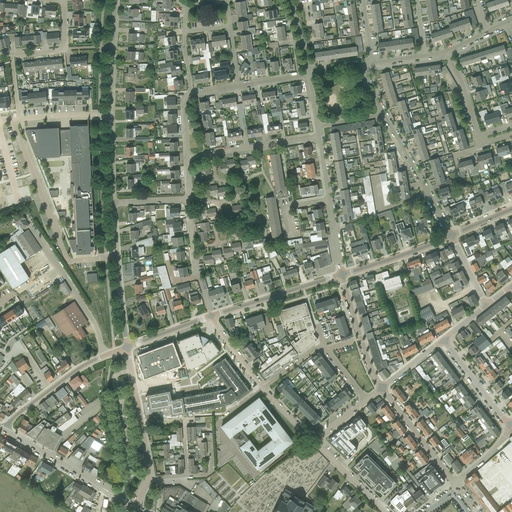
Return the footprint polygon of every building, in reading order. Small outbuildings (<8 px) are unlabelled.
[(71,0),(72,2),(73,9),(82,9),(82,1),(83,1),(83,0),(71,0)] [(235,2),(235,9),(245,8),(249,8),(248,1),(249,1),(249,0),(240,0),(241,1),(235,2)] [(311,5),(312,12),(322,10),(321,3),(327,2),(326,0),(322,0),(319,1),(320,4),(311,5)] [(392,6),(392,9),(397,8),(402,7),(410,6),(409,0),(403,0),(401,0),(402,5),(396,6),(396,5),(392,6)] [(500,0),(497,0),(494,1),(496,9),(503,7),(500,0)] [(156,11),(158,11),(163,11),(163,8),(170,9),(171,1),(162,1),(162,4),(156,4),(156,11)] [(494,1),(487,3),(490,11),(496,9),(494,1)] [(17,13),(22,13),(22,17),(26,17),(26,15),(26,8),(23,8),(24,5),(24,4),(23,4),(18,4),(17,13)] [(34,17),(34,14),(38,14),(38,13),(41,13),(41,9),(39,9),(39,5),(31,5),(31,9),(27,8),(27,16),(34,17)] [(41,7),(41,9),(41,13),(41,16),(45,16),(45,14),(51,15),(51,17),(55,17),(56,7),(49,6),(47,6),(46,6),(45,8),(41,7)] [(235,9),(236,16),(242,16),(242,18),(252,17),(251,14),(246,15),(245,8),(235,9)] [(138,12),(138,9),(133,9),(129,9),(129,11),(129,13),(129,16),(133,16),(133,17),(135,17),(135,20),(141,20),(142,14),(139,14),(139,13),(138,12)] [(264,9),(259,10),(257,10),(258,13),(262,12),(263,16),(268,15),(269,19),(277,18),(276,12),(273,12),(273,10),(264,12),(264,9)] [(322,10),(312,12),(313,18),(322,17),(322,20),(330,19),(329,15),(323,16),(322,10)] [(158,17),(161,18),(165,18),(165,25),(172,26),(177,26),(178,17),(170,17),(170,14),(161,13),(161,14),(158,13),(158,17)] [(355,13),(347,14),(348,21),(356,20),(355,13)] [(85,18),(83,18),(83,14),(74,14),(74,15),(72,15),(72,19),(74,19),(74,26),(83,26),(83,25),(85,25),(85,18)] [(243,21),(237,22),(238,30),(245,29),(245,32),(255,31),(254,28),(248,28),(247,21),(252,20),(252,17),(242,18),(243,21)] [(469,18),(462,20),(465,28),(471,26),(470,23),(469,20),(469,18)] [(314,24),(315,31),(322,30),(321,26),(326,26),(325,23),(330,22),(330,19),(322,20),(322,23),(314,24)] [(356,20),(348,21),(349,28),(357,27),(356,20)] [(462,20),(456,23),(458,30),(465,28),(462,20)] [(449,25),(450,28),(452,32),(458,30),(456,23),(449,25)] [(273,31),(273,32),(273,34),(273,35),(284,33),(283,26),(272,28),(273,31)] [(347,33),(347,36),(358,34),(357,27),(349,28),(350,32),(347,33)] [(444,30),(447,38),(453,35),(452,32),(450,28),(444,30)] [(322,30),(315,31),(316,37),(324,36),(325,39),(333,38),(332,35),(326,36),(325,33),(322,33),(322,30)] [(444,30),(438,32),(440,40),(447,38),(444,30)] [(34,44),(40,44),(40,41),(43,40),(43,37),(42,33),(42,31),(33,32),(33,35),(33,36),(34,36),(34,44)] [(73,31),(73,40),(73,42),(73,40),(76,40),(76,39),(84,39),(84,31),(73,31)] [(241,43),(251,41),(250,35),(255,34),(255,31),(245,32),(245,35),(240,36),(241,43)] [(8,37),(2,39),(4,47),(9,46),(10,46),(9,41),(11,40),(11,38),(10,34),(10,32),(6,32),(8,37)] [(46,32),(42,33),(43,37),(43,40),(47,40),(47,43),(59,42),(58,33),(47,34),(46,32)] [(157,33),(157,36),(158,39),(163,38),(164,47),(165,49),(169,48),(168,45),(175,44),(174,36),(165,38),(164,32),(157,33)] [(438,32),(431,34),(434,42),(440,40),(438,32)] [(14,33),(10,34),(11,38),(11,40),(14,40),(15,45),(15,46),(16,46),(21,45),(20,37),(20,36),(14,37),(14,33)] [(127,41),(132,42),(143,42),(144,35),(140,34),(128,33),(127,41)] [(284,33),(273,35),(274,41),(280,40),(285,40),(284,33)] [(225,35),(218,36),(219,46),(226,45),(226,50),(230,49),(229,40),(229,41),(225,41),(225,35)] [(208,43),(208,44),(210,53),(213,52),(212,47),(219,46),(218,36),(211,37),(211,42),(208,43)] [(392,38),(392,41),(393,49),(400,48),(399,40),(399,37),(392,38)] [(204,38),(198,39),(199,48),(201,47),(202,53),(203,52),(203,53),(203,54),(203,57),(200,57),(200,60),(208,58),(208,59),(210,58),(210,53),(208,44),(205,44),(204,38)] [(192,54),(196,54),(195,48),(199,48),(198,39),(190,40),(192,54)] [(241,43),(242,50),(247,49),(248,52),(251,52),(257,51),(257,47),(252,48),(251,41),(241,43)] [(504,45),(497,47),(500,54),(499,55),(500,57),(501,61),(504,60),(503,57),(504,57),(502,54),(506,52),(506,51),(505,49),(504,45)] [(169,48),(165,49),(164,49),(165,53),(168,52),(169,59),(178,58),(176,50),(173,50),(173,47),(169,48)] [(355,47),(349,48),(350,56),(357,55),(356,53),(356,50),(355,47)] [(497,47),(491,49),(493,56),(499,55),(500,54),(497,47)] [(349,48),(342,49),(343,57),(350,56),(349,48)] [(342,49),(335,50),(336,58),(343,57),(342,49)] [(491,49),(485,51),(487,58),(493,56),(491,49)] [(255,61),(252,62),(253,70),(254,69),(253,69),(256,69),(257,73),(265,72),(264,67),(263,62),(263,61),(266,60),(265,51),(265,50),(261,50),(262,52),(263,60),(259,60),(259,63),(255,63),(255,61)] [(335,50),(328,51),(329,59),(336,58),(335,50)] [(126,59),(131,60),(134,60),(134,59),(138,59),(138,60),(140,60),(140,64),(145,63),(146,61),(143,61),(143,52),(139,52),(139,54),(134,54),(135,52),(127,51),(126,59)] [(328,51),(321,52),(322,60),(329,59),(328,51)] [(485,51),(478,53),(481,60),(487,58),(485,51)] [(247,64),(244,62),(240,67),(243,69),(241,71),(246,75),(250,70),(253,70),(252,62),(251,56),(252,56),(251,54),(251,52),(248,52),(247,52),(249,61),(247,64)] [(321,52),(314,53),(315,61),(322,60),(321,52)] [(478,53),(472,55),(474,62),(481,60),(478,53)] [(472,55),(466,57),(468,64),(474,62),(472,55)] [(86,56),(69,58),(70,66),(86,65),(86,62),(87,61),(87,59),(86,58),(86,56)] [(468,64),(466,57),(459,59),(462,66),(468,64)] [(292,67),(290,58),(284,59),(284,60),(282,60),(284,69),(292,67)] [(270,60),(266,60),(267,66),(270,65),(271,71),(278,70),(277,61),(270,62),(270,60)] [(172,62),(159,65),(160,72),(171,70),(171,75),(180,73),(179,65),(172,66),(172,62)] [(211,74),(214,73),(215,80),(227,78),(225,69),(229,68),(228,62),(219,63),(221,71),(218,71),(217,69),(210,70),(211,74)] [(491,77),(493,84),(498,82),(507,80),(509,79),(508,75),(510,74),(508,67),(497,70),(499,75),(491,77)] [(125,81),(130,81),(130,82),(133,82),(134,78),(136,78),(136,68),(128,68),(128,73),(126,73),(125,81)] [(195,77),(191,78),(192,84),(196,83),(202,82),(200,71),(197,72),(198,74),(194,75),(195,77)] [(202,71),(200,71),(202,82),(208,81),(207,76),(207,73),(203,74),(202,71)] [(381,74),(383,80),(390,78),(388,72),(381,74)] [(399,76),(394,77),(390,78),(383,80),(385,86),(392,84),(391,81),(392,80),(393,81),(400,79),(399,76)] [(480,76),(472,78),(474,86),(477,85),(478,88),(487,86),(485,78),(481,79),(480,76)] [(175,81),(174,77),(166,78),(168,86),(174,85),(175,89),(183,88),(181,80),(175,81)] [(507,82),(507,80),(498,82),(499,85),(500,92),(504,90),(504,93),(511,90),(511,86),(510,81),(507,82)] [(392,84),(385,86),(386,92),(394,90),(392,84)] [(284,94),(285,98),(292,97),(291,94),(301,92),(300,85),(290,87),(291,93),(284,94)] [(477,101),(486,98),(485,95),(488,94),(488,93),(491,93),(489,85),(487,86),(478,88),(479,91),(475,93),(477,101)] [(54,89),(48,89),(49,99),(52,99),(52,100),(51,100),(58,100),(58,91),(54,91),(54,89)] [(21,90),(17,90),(19,101),(22,101),(22,103),(22,104),(28,103),(27,94),(27,90),(21,91),(21,90)] [(394,90),(386,92),(388,98),(396,96),(394,90)] [(274,91),(268,92),(269,100),(269,104),(273,103),(273,104),(276,103),(274,91)] [(129,102),(130,102),(133,102),(133,92),(125,92),(125,102),(129,102)] [(255,94),(248,95),(249,103),(256,102),(255,94)] [(241,96),(242,101),(243,108),(250,106),(249,103),(248,95),(241,96)] [(441,95),(431,99),(433,105),(436,104),(443,102),(441,95)] [(396,96),(388,98),(390,104),(397,102),(396,96)] [(235,97),(228,99),(229,106),(233,106),(233,109),(237,109),(236,104),(236,102),(235,97)] [(166,98),(164,98),(164,104),(167,104),(167,108),(170,108),(175,108),(175,100),(170,101),(170,98),(166,98)] [(218,100),(219,102),(219,108),(223,108),(229,107),(229,106),(228,99),(218,100)] [(290,106),(291,110),(304,107),(302,100),(295,102),(296,105),(290,106)] [(397,102),(399,109),(406,106),(404,100),(397,102)] [(208,101),(199,102),(200,109),(201,109),(201,112),(211,110),(213,110),(212,107),(209,107),(208,101)] [(443,102),(436,104),(437,110),(445,108),(443,102)] [(507,103),(500,106),(502,114),(506,113),(508,118),(511,116),(511,108),(511,107),(508,108),(507,103)] [(125,119),(130,119),(133,119),(133,118),(136,118),(136,113),(147,113),(147,106),(135,106),(135,110),(133,110),(125,110),(125,119)] [(406,106),(399,109),(401,114),(408,112),(406,106)] [(494,113),(491,114),(493,122),(500,120),(499,115),(502,114),(500,106),(493,107),(494,113)] [(306,113),(305,111),(304,110),(304,107),(291,110),(291,113),(292,112),(293,116),(297,115),(297,116),(305,114),(306,113)] [(445,108),(437,110),(439,116),(444,114),(447,114),(445,108)] [(202,115),(201,115),(202,121),(211,120),(213,119),(212,117),(214,116),(215,115),(215,113),(213,113),(212,113),(211,110),(201,112),(202,115)] [(487,125),(493,122),(491,114),(488,115),(486,110),(479,112),(482,121),(485,120),(487,125)] [(167,122),(162,122),(162,125),(170,125),(170,122),(176,122),(175,114),(169,114),(169,111),(163,111),(163,117),(167,117),(167,122)] [(408,112),(401,114),(402,120),(410,118),(408,112)] [(452,112),(447,114),(444,114),(445,118),(441,119),(442,122),(446,121),(453,118),(452,112)] [(266,114),(261,115),(262,121),(264,133),(265,133),(264,132),(267,132),(268,135),(274,133),(273,125),(269,126),(269,125),(268,125),(266,114)] [(410,118),(402,120),(404,126),(412,124),(415,123),(414,120),(414,117),(410,118)] [(453,118),(446,121),(448,126),(455,124),(453,118)] [(211,120),(202,121),(203,127),(204,127),(204,130),(212,129),(216,128),(216,125),(212,126),(211,120)] [(292,121),(283,123),(283,124),(283,126),(289,125),(289,128),(287,128),(287,131),(294,130),(293,128),(298,127),(298,131),(307,130),(306,122),(297,124),(297,125),(293,126),(292,121)] [(412,124),(404,126),(406,132),(413,130),(414,130),(413,127),(421,124),(420,122),(412,124)] [(280,124),(273,125),(274,133),(281,132),(280,124)] [(455,124),(448,126),(449,133),(452,132),(457,130),(455,124)] [(69,126),(69,130),(71,155),(72,173),(70,173),(70,184),(70,188),(71,187),(71,188),(73,188),(73,190),(71,190),(72,196),(73,196),(73,198),(71,198),(71,199),(73,198),(74,224),(72,224),(72,231),(75,231),(75,240),(68,240),(73,252),(76,252),(76,253),(76,254),(90,253),(90,250),(94,250),(95,250),(94,250),(95,250),(95,234),(94,234),(91,183),(93,183),(92,172),(90,172),(88,125),(69,126)] [(170,125),(162,125),(163,130),(167,130),(167,136),(176,136),(176,128),(172,128),(172,125),(170,125)] [(381,133),(380,126),(375,126),(374,127),(373,127),(372,127),(369,128),(370,134),(374,134),(381,133)] [(60,156),(71,155),(69,130),(65,130),(58,130),(58,127),(36,129),(36,130),(25,130),(35,157),(37,157),(37,158),(60,156)] [(414,130),(413,130),(415,137),(422,135),(430,132),(437,130),(437,128),(434,128),(432,128),(425,130),(424,127),(414,130)] [(140,128),(130,129),(125,129),(126,137),(132,137),(135,137),(135,132),(140,132),(140,128)] [(260,128),(253,129),(255,137),(261,136),(260,128)] [(205,133),(204,133),(205,139),(214,138),(213,132),(212,132),(212,129),(204,130),(205,133)] [(237,132),(234,132),(235,140),(242,139),(240,131),(240,129),(237,129),(237,132)] [(463,129),(457,130),(452,132),(454,138),(457,137),(464,135),(463,129)] [(230,131),(227,131),(228,141),(235,140),(234,132),(230,133),(230,131)] [(422,135),(415,137),(416,142),(424,140),(423,137),(431,134),(430,132),(422,135)] [(457,137),(454,138),(456,144),(466,141),(464,135),(457,137)] [(214,138),(205,139),(206,146),(209,145),(209,148),(212,147),(212,145),(214,144),(215,144),(214,141),(221,140),(222,143),(225,142),(224,136),(221,137),(214,138)] [(339,139),(331,140),(333,147),(340,145),(340,142),(343,142),(343,141),(348,140),(348,141),(356,140),(355,136),(349,137),(343,138),(339,139)] [(371,141),(372,147),(383,145),(382,139),(375,140),(371,141)] [(424,140),(416,142),(418,149),(426,147),(426,146),(424,140)] [(466,141),(456,144),(457,150),(468,147),(466,141)] [(169,147),(164,147),(164,151),(172,150),(177,150),(177,142),(169,143),(169,147)] [(426,147),(418,149),(420,155),(427,153),(426,149),(437,146),(436,143),(434,144),(429,145),(426,146),(426,147)] [(383,145),(372,147),(374,154),(384,152),(383,145)] [(495,157),(497,163),(501,162),(499,157),(503,156),(503,158),(511,156),(511,157),(511,156),(511,149),(509,150),(508,145),(496,149),(498,155),(495,157)] [(298,153),(299,159),(305,158),(305,155),(311,154),(310,146),(303,148),(304,152),(298,153)] [(131,147),(126,147),(126,156),(131,156),(132,156),(132,160),(134,160),(142,160),(144,160),(144,155),(139,155),(137,155),(137,151),(137,147),(131,147)] [(349,150),(334,153),(335,160),(343,158),(342,155),(345,154),(354,153),(353,150),(351,150),(349,150)] [(394,151),(384,153),(385,160),(395,158),(394,151)] [(178,164),(178,156),(167,157),(167,153),(158,154),(154,154),(155,158),(158,158),(159,158),(164,158),(164,161),(169,161),(170,164),(174,164),(175,164),(178,164)] [(269,155),(275,188),(275,190),(276,192),(280,195),(280,197),(290,195),(289,190),(285,191),(279,153),(269,155)] [(427,153),(420,155),(422,161),(429,158),(427,153)] [(488,154),(484,155),(487,164),(490,163),(491,168),(495,166),(497,165),(497,163),(495,157),(492,157),(491,154),(489,154),(490,155),(488,155),(488,154)] [(371,155),(361,157),(362,164),(368,163),(367,159),(372,158),(371,155)] [(476,166),(478,173),(484,171),(484,170),(485,169),(484,169),(488,168),(487,164),(484,155),(477,157),(479,164),(476,165),(476,166)] [(247,157),(247,160),(248,165),(255,164),(254,156),(247,157)] [(441,157),(430,160),(432,166),(440,164),(439,161),(442,160),(441,157)] [(395,158),(385,160),(386,166),(389,166),(397,165),(395,158)] [(226,160),(227,163),(228,169),(235,167),(233,159),(226,160)] [(127,172),(132,171),(139,171),(138,164),(142,164),(142,161),(145,161),(145,160),(142,160),(134,160),(134,164),(126,164),(127,172)] [(247,160),(240,161),(241,169),(249,168),(248,165),(247,160)] [(335,162),(336,168),(344,167),(347,166),(347,164),(346,160),(335,162)] [(471,160),(465,162),(467,170),(470,169),(471,173),(472,172),(473,175),(479,174),(478,173),(476,166),(474,166),(471,160)] [(457,172),(459,179),(465,178),(464,175),(466,174),(465,171),(467,170),(465,162),(458,164),(460,171),(457,172)] [(219,164),(221,173),(228,172),(228,169),(227,163),(219,164)] [(295,172),(291,172),(291,174),(314,170),(313,163),(301,165),(302,168),(299,168),(296,168),(296,170),(295,170),(295,172)] [(440,164),(432,166),(433,172),(446,169),(445,166),(441,167),(440,164)] [(386,166),(387,173),(395,172),(398,171),(397,165),(389,166),(386,166)] [(200,168),(201,175),(207,174),(210,174),(209,166),(200,168)] [(156,168),(155,168),(155,172),(156,172),(161,172),(161,175),(165,174),(170,174),(170,178),(175,178),(176,178),(179,178),(178,170),(169,171),(169,167),(164,167),(156,168)] [(362,170),(363,173),(363,177),(369,176),(369,172),(371,172),(374,171),(373,168),(370,169),(365,170),(362,170)] [(446,169),(433,172),(435,178),(444,176),(443,172),(447,171),(446,169)] [(314,170),(291,174),(292,177),(303,176),(303,175),(306,175),(307,178),(315,177),(314,170)] [(406,178),(405,171),(398,172),(398,171),(395,172),(396,179),(399,179),(406,178)] [(144,174),(141,174),(129,176),(129,179),(127,179),(127,188),(137,188),(137,179),(141,179),(144,179),(144,174)] [(201,175),(198,175),(200,183),(208,181),(207,174),(201,175)] [(444,176),(435,178),(437,184),(445,182),(446,184),(452,183),(451,180),(449,180),(449,178),(445,179),(444,176)] [(406,178),(399,179),(396,179),(397,186),(400,185),(400,186),(408,184),(406,178)] [(346,180),(338,182),(339,188),(347,187),(347,183),(350,183),(350,182),(355,181),(354,179),(350,180),(346,180)] [(500,183),(501,185),(502,185),(505,192),(508,191),(509,193),(511,192),(511,184),(510,180),(504,182),(505,184),(504,182),(500,183)] [(169,181),(161,182),(161,186),(167,185),(167,188),(171,188),(171,192),(179,192),(179,184),(169,184),(169,181)] [(218,194),(217,188),(216,185),(209,186),(210,195),(217,194),(218,194)] [(300,189),(300,190),(301,195),(305,194),(305,192),(310,191),(310,194),(318,192),(316,185),(309,186),(309,187),(300,189)] [(498,188),(493,190),(497,199),(502,196),(501,194),(505,192),(502,185),(501,185),(498,187),(498,188)] [(224,187),(217,188),(218,194),(217,194),(218,197),(225,195),(224,187)] [(448,187),(443,188),(439,190),(441,199),(440,199),(441,203),(448,201),(447,198),(451,197),(448,187)] [(340,191),(341,198),(358,195),(357,192),(349,194),(348,189),(340,191)] [(478,193),(473,195),(478,207),(484,204),(483,202),(486,200),(483,193),(481,189),(477,190),(478,193)] [(487,191),(483,193),(486,200),(490,199),(491,201),(497,199),(493,190),(487,193),(487,191)] [(401,192),(398,192),(399,199),(402,199),(410,197),(409,191),(401,192)] [(468,200),(465,201),(468,207),(467,208),(468,208),(471,206),(473,209),(478,207),(473,195),(472,193),(469,195),(470,197),(468,198),(468,200)] [(358,195),(341,198),(342,205),(350,204),(350,201),(353,200),(358,199),(358,195)] [(275,196),(265,198),(272,238),(281,236),(275,198),(275,196)] [(460,204),(456,206),(460,215),(465,213),(464,209),(467,208),(468,207),(465,201),(464,200),(459,202),(460,204)] [(350,204),(342,205),(344,213),(360,210),(360,207),(354,208),(351,208),(350,204)] [(232,206),(232,210),(233,212),(233,214),(242,212),(240,205),(232,206)] [(450,205),(449,206),(445,208),(446,211),(448,210),(450,215),(453,214),(455,217),(460,215),(456,206),(452,208),(450,205)] [(198,215),(203,214),(207,213),(206,212),(207,212),(206,210),(205,206),(197,207),(198,215)] [(179,215),(178,208),(166,209),(166,219),(173,219),(172,216),(179,215)] [(215,208),(206,210),(207,212),(206,212),(207,213),(207,217),(212,216),(212,215),(216,214),(215,208)] [(307,215),(308,220),(308,221),(314,220),(314,217),(322,216),(321,208),(312,210),(313,214),(311,214),(307,215)] [(233,212),(232,210),(224,211),(225,218),(228,217),(229,219),(234,218),(233,214),(233,212)] [(360,210),(344,213),(345,221),(353,219),(352,215),(356,215),(355,214),(361,213),(360,210)] [(129,221),(134,221),(136,220),(136,218),(144,217),(143,212),(143,211),(139,211),(139,213),(135,213),(128,213),(129,221)] [(21,213),(13,218),(17,224),(15,225),(19,230),(12,235),(13,235),(10,237),(14,244),(20,240),(18,237),(24,232),(22,230),(29,226),(25,220),(26,220),(21,213)] [(422,234),(422,235),(427,233),(425,227),(428,225),(427,222),(426,220),(426,218),(419,220),(421,224),(419,224),(420,226),(416,227),(418,234),(421,233),(421,234),(422,234)] [(142,230),(141,227),(151,224),(151,223),(150,219),(134,224),(135,230),(130,231),(130,238),(135,238),(139,238),(138,234),(138,231),(142,230)] [(314,220),(308,221),(308,222),(311,221),(312,227),(315,226),(316,230),(324,229),(323,222),(319,223),(319,219),(314,220)] [(165,221),(166,226),(166,228),(169,228),(169,234),(173,234),(174,234),(173,231),(181,230),(181,226),(181,225),(180,225),(180,222),(174,223),(174,220),(165,221)] [(203,228),(203,232),(206,231),(210,231),(208,222),(201,223),(201,228),(203,228)] [(403,222),(395,225),(396,228),(398,234),(401,233),(404,241),(413,238),(410,228),(407,229),(405,228),(403,222)] [(494,230),(496,234),(497,237),(503,235),(504,235),(505,234),(507,238),(509,237),(511,241),(511,240),(511,235),(511,234),(510,231),(509,228),(506,230),(503,223),(495,226),(496,229),(494,230)] [(309,236),(311,242),(322,240),(321,236),(325,235),(324,229),(316,230),(317,235),(309,236)] [(499,242),(497,237),(496,234),(493,236),(490,229),(483,232),(486,238),(489,237),(493,245),(495,249),(496,248),(501,246),(499,243),(499,242)] [(0,252),(0,269),(12,289),(29,278),(20,263),(41,249),(28,230),(24,232),(18,237),(20,240),(14,244),(0,252)] [(203,232),(198,232),(199,238),(200,237),(201,241),(207,240),(206,231),(203,232)] [(386,237),(387,241),(389,245),(395,243),(395,241),(397,240),(393,231),(388,232),(390,236),(386,237)] [(169,234),(162,235),(163,239),(167,239),(167,242),(174,241),(174,245),(176,245),(177,245),(178,245),(183,244),(182,237),(173,238),(173,234),(169,234)] [(256,236),(251,236),(252,244),(253,248),(253,247),(260,246),(259,243),(262,243),(261,236),(258,237),(258,235),(257,235),(256,235),(256,236)] [(371,241),(372,245),(374,250),(382,248),(380,243),(383,242),(381,235),(378,236),(378,239),(371,241)] [(243,246),(252,244),(251,236),(244,238),(245,239),(242,239),(243,246)] [(466,239),(467,242),(471,250),(475,248),(473,245),(479,243),(481,248),(486,245),(482,237),(478,239),(478,238),(475,239),(473,236),(466,239)] [(131,250),(132,258),(139,257),(139,255),(144,255),(143,246),(153,246),(152,237),(148,238),(135,242),(136,249),(131,250)] [(357,241),(359,246),(361,254),(369,252),(366,244),(364,239),(357,241)] [(296,245),(294,245),(295,249),(304,248),(305,252),(309,251),(327,248),(326,240),(322,240),(311,242),(309,242),(307,243),(306,243),(305,243),(302,244),(299,244),(296,245)] [(231,244),(231,248),(232,252),(241,250),(240,242),(231,244)] [(471,250),(467,242),(463,244),(468,256),(472,254),(471,250)] [(353,243),(350,244),(352,249),(351,249),(354,257),(361,254),(359,246),(355,248),(353,243)] [(444,257),(441,258),(442,260),(443,260),(450,257),(454,255),(450,246),(444,249),(445,250),(441,251),(444,257)] [(175,248),(169,249),(170,253),(172,252),(172,256),(176,255),(177,260),(180,259),(184,259),(183,251),(176,252),(175,248)] [(223,249),(224,254),(224,257),(233,255),(232,252),(231,248),(223,249)] [(267,250),(268,256),(268,257),(270,260),(271,259),(274,257),(275,257),(279,255),(274,248),(267,250)] [(476,263),(470,265),(473,271),(481,268),(481,267),(484,265),(483,263),(493,258),(491,254),(495,252),(496,254),(498,253),(496,248),(495,249),(485,254),(475,259),(476,263)] [(211,251),(212,255),(212,259),(221,257),(220,250),(211,251)] [(320,259),(303,264),(304,267),(306,272),(310,270),(313,269),(316,268),(316,269),(330,264),(328,252),(323,253),(319,255),(320,259)] [(437,252),(431,254),(433,261),(440,258),(437,252)] [(427,263),(431,262),(435,270),(437,269),(436,266),(433,261),(431,254),(425,256),(427,263)] [(212,259),(212,255),(203,256),(204,263),(208,262),(208,264),(213,263),(212,259)] [(419,259),(413,261),(418,275),(420,274),(422,274),(419,266),(421,265),(419,259)] [(507,269),(511,275),(511,274),(511,260),(507,263),(504,259),(500,263),(504,268),(505,269),(507,268),(507,269)] [(407,263),(409,268),(409,269),(412,268),(415,276),(413,277),(415,281),(419,279),(421,282),(420,279),(418,275),(413,261),(407,263)] [(449,262),(443,264),(444,267),(447,266),(448,269),(452,267),(454,270),(460,267),(457,261),(450,264),(449,262)] [(496,275),(498,279),(502,283),(508,278),(502,270),(504,268),(500,263),(497,265),(501,271),(496,275)] [(178,265),(178,268),(178,269),(175,270),(176,277),(188,275),(186,267),(184,267),(183,264),(178,265)] [(152,268),(152,271),(152,274),(158,273),(159,277),(161,286),(162,285),(163,290),(169,288),(171,288),(165,265),(156,267),(152,268)] [(282,272),(283,278),(290,276),(288,268),(285,269),(284,266),(280,267),(281,272),(282,272)] [(140,267),(138,267),(133,267),(134,275),(140,275),(140,272),(144,272),(143,267),(140,267)] [(292,267),(288,268),(290,276),(298,274),(296,268),(292,269),(292,267)] [(253,271),(255,278),(261,277),(263,284),(271,282),(269,274),(268,271),(264,272),(262,268),(256,270),(253,271)] [(430,274),(433,279),(441,275),(438,270),(430,274)] [(458,276),(459,280),(465,277),(462,270),(453,275),(454,278),(458,276)] [(247,278),(243,279),(244,282),(246,289),(254,287),(252,279),(255,278),(253,271),(249,272),(250,273),(246,275),(247,278)] [(382,273),(374,275),(376,282),(377,285),(385,283),(387,289),(397,286),(399,289),(403,287),(399,276),(396,277),(396,275),(393,276),(394,278),(390,279),(387,271),(381,273),(382,273)] [(442,276),(443,276),(446,284),(447,285),(453,281),(449,272),(442,276)] [(86,274),(87,283),(97,282),(96,273),(86,274)] [(147,276),(139,278),(141,282),(142,284),(134,284),(135,293),(142,292),(142,287),(146,287),(145,281),(159,277),(158,273),(152,274),(147,276)] [(238,291),(241,291),(238,280),(230,282),(227,274),(220,276),(221,279),(220,279),(223,278),(224,285),(225,287),(231,286),(232,292),(238,290),(238,291)] [(367,276),(368,281),(369,283),(372,282),(372,284),(376,283),(376,282),(374,275),(373,274),(367,276)] [(484,275),(477,279),(480,284),(483,282),(490,292),(495,287),(493,285),(497,282),(493,278),(490,281),(488,278),(487,278),(485,275),(484,276),(484,275)] [(443,276),(434,281),(437,288),(446,284),(443,276)] [(465,277),(459,280),(461,283),(457,284),(459,288),(467,285),(466,284),(468,283),(465,277)] [(219,288),(215,289),(217,298),(224,295),(222,287),(221,286),(224,285),(223,278),(220,279),(219,279),(221,286),(218,286),(219,288)] [(353,290),(354,296),(360,294),(363,293),(363,291),(368,289),(367,285),(365,279),(362,280),(364,286),(357,288),(356,289),(353,290)] [(358,286),(356,280),(350,282),(352,288),(353,290),(356,289),(356,287),(358,286)] [(71,292),(64,281),(55,287),(62,298),(71,292)] [(182,285),(176,286),(178,293),(190,290),(188,283),(182,285)] [(211,291),(210,288),(207,289),(210,300),(217,298),(215,289),(211,291)] [(159,306),(155,307),(157,314),(165,312),(163,305),(168,304),(167,300),(163,290),(160,291),(159,291),(162,301),(158,302),(159,306)] [(196,291),(189,293),(188,291),(183,293),(185,299),(190,298),(192,305),(200,302),(196,291)] [(360,294),(354,296),(356,302),(362,300),(368,298),(369,297),(369,295),(364,296),(363,293),(360,294)] [(468,296),(464,298),(465,301),(468,299),(471,306),(478,303),(474,294),(468,297),(468,296)] [(175,297),(172,299),(175,309),(182,307),(179,296),(175,297)] [(332,298),(330,298),(330,299),(333,307),(333,308),(334,308),(335,311),(340,309),(339,306),(338,303),(339,303),(338,300),(337,300),(336,297),(335,297),(335,296),(331,297),(332,298)] [(506,296),(501,300),(505,306),(510,302),(506,296)] [(362,300),(356,302),(358,308),(364,306),(363,303),(369,301),(368,298),(362,300)] [(333,307),(330,299),(325,301),(328,309),(333,307),(333,308),(333,307)] [(501,300),(496,304),(500,310),(505,306),(501,300)] [(328,309),(325,301),(320,302),(322,311),(328,309)] [(74,302),(52,316),(65,337),(72,332),(78,341),(86,335),(81,327),(87,323),(74,302)] [(276,326),(280,339),(285,335),(283,327),(286,326),(285,324),(293,321),(298,336),(290,342),(299,353),(302,351),(303,350),(304,349),(305,349),(305,348),(311,344),(312,344),(312,343),(313,342),(314,342),(315,342),(314,342),(317,339),(312,333),(314,331),(310,317),(309,315),(310,315),(305,302),(302,303),(301,304),(299,304),(298,305),(291,307),(290,307),(288,308),(287,308),(280,310),(279,311),(278,311),(281,324),(276,326)] [(322,311),(320,302),(314,304),(317,313),(322,311)] [(496,304),(491,308),(495,314),(500,310),(496,304)] [(18,305),(12,309),(18,317),(23,313),(25,316),(28,314),(24,308),(21,309),(18,305)] [(143,305),(141,306),(137,308),(139,312),(140,312),(143,319),(146,317),(148,317),(147,316),(150,315),(147,311),(143,305)] [(462,305),(457,308),(460,315),(466,313),(462,305)] [(37,318),(40,316),(33,306),(31,307),(37,318)] [(429,306),(419,311),(422,324),(428,320),(431,319),(434,317),(435,317),(429,306)] [(457,308),(451,311),(455,318),(460,315),(457,308)] [(491,308),(486,312),(490,318),(495,314),(491,308)] [(12,309),(7,313),(13,321),(18,318),(18,317),(12,309)] [(486,312),(481,316),(485,322),(488,326),(491,324),(496,330),(499,329),(496,325),(493,322),(490,318),(486,312)] [(7,313),(2,316),(8,324),(13,321),(7,313)] [(271,323),(269,324),(266,313),(261,314),(259,315),(262,326),(263,327),(262,327),(265,334),(273,331),(271,323)] [(259,315),(252,317),(256,329),(262,327),(263,327),(262,326),(259,315)] [(2,316),(0,317),(0,322),(6,326),(8,324),(2,316)] [(336,324),(345,321),(343,316),(334,318),(336,324)] [(361,318),(363,324),(370,322),(374,321),(377,320),(376,316),(373,317),(368,318),(368,316),(361,318)] [(481,316),(476,320),(480,326),(485,322),(481,316)] [(48,317),(44,320),(47,324),(50,330),(55,327),(48,317)] [(252,317),(245,319),(249,331),(256,329),(252,317)] [(226,327),(228,327),(230,336),(239,334),(237,328),(234,329),(233,326),(234,326),(232,318),(224,319),(226,327)] [(443,318),(439,320),(440,322),(444,328),(450,325),(447,319),(444,320),(443,318)] [(44,320),(35,325),(38,329),(47,324),(44,320)] [(346,326),(345,321),(336,324),(338,329),(346,326)] [(370,322),(363,324),(366,331),(372,329),(370,322)] [(440,322),(434,326),(435,327),(437,332),(444,328),(440,322)] [(473,322),(468,326),(476,335),(480,331),(473,322)] [(423,324),(420,325),(428,341),(434,338),(431,331),(429,332),(428,329),(426,330),(424,326),(423,324)] [(418,338),(419,340),(421,344),(428,341),(420,325),(416,326),(420,333),(419,334),(421,337),(418,338)] [(348,332),(346,326),(338,329),(339,335),(348,332)] [(378,330),(366,334),(368,340),(374,338),(374,335),(379,333),(378,330)] [(463,330),(457,335),(461,340),(464,338),(465,339),(470,335),(467,331),(465,333),(463,330)] [(350,338),(350,336),(351,336),(350,333),(349,333),(349,332),(348,332),(339,335),(341,341),(344,340),(347,339),(350,338)] [(482,335),(477,339),(473,342),(475,345),(468,350),(472,355),(478,351),(481,349),(482,351),(488,346),(491,344),(483,334),(482,335)] [(177,342),(180,351),(183,358),(182,359),(187,370),(190,368),(190,369),(195,367),(194,366),(197,365),(197,366),(201,364),(201,363),(203,362),(204,363),(206,361),(208,360),(210,359),(220,352),(217,348),(216,348),(214,346),(215,346),(212,342),(210,340),(207,342),(205,340),(203,342),(202,340),(204,340),(204,339),(204,337),(202,336),(200,336),(199,336),(197,336),(194,336),(192,336),(190,337),(183,340),(177,342)] [(402,351),(403,352),(405,357),(412,354),(409,347),(407,345),(410,343),(408,339),(402,342),(404,346),(405,349),(402,351)] [(376,343),(370,345),(372,352),(378,350),(381,349),(382,349),(381,346),(383,345),(382,342),(379,343),(376,344),(376,343)] [(251,360),(259,354),(250,343),(242,349),(246,353),(245,354),(246,356),(247,356),(251,360)] [(154,350),(139,356),(141,362),(142,366),(140,367),(144,378),(179,365),(174,352),(174,350),(172,347),(171,344),(160,348),(154,350)] [(346,346),(349,354),(355,352),(352,344),(346,346)] [(415,344),(409,347),(412,354),(419,350),(415,344)] [(488,346),(482,351),(481,351),(483,354),(485,352),(492,346),(491,344),(488,346)] [(283,347),(284,349),(291,357),(293,356),(294,357),(297,354),(296,353),(297,353),(293,349),(290,345),(288,347),(286,345),(283,347)] [(504,345),(501,348),(503,350),(499,354),(500,356),(505,353),(507,351),(508,350),(504,345)] [(38,349),(35,351),(42,362),(46,360),(38,349)] [(283,352),(280,354),(286,363),(290,360),(289,359),(291,357),(284,349),(282,351),(283,352)] [(378,350),(372,352),(374,357),(380,355),(387,353),(389,353),(388,350),(385,351),(382,352),(381,349),(378,350)] [(438,351),(430,357),(434,362),(436,360),(442,356),(438,351)] [(475,359),(479,364),(488,357),(485,352),(483,354),(481,355),(475,359)] [(311,359),(314,364),(315,363),(322,358),(322,357),(321,356),(322,356),(320,353),(319,354),(319,353),(316,355),(315,355),(313,357),(311,359)] [(58,354),(55,356),(65,370),(71,366),(65,359),(63,361),(58,354)] [(277,362),(280,365),(282,364),(283,365),(286,363),(280,354),(278,356),(276,354),(273,356),(277,362)] [(380,355),(374,357),(376,364),(382,362),(386,360),(389,359),(388,356),(387,356),(386,354),(380,355)] [(15,361),(14,362),(22,375),(22,376),(30,387),(32,386),(31,385),(33,383),(26,373),(25,373),(24,371),(29,367),(21,355),(14,359),(15,361)] [(65,370),(55,356),(51,359),(57,365),(54,367),(60,374),(65,370)] [(272,366),(276,371),(279,368),(279,367),(280,365),(277,362),(273,356),(270,358),(272,360),(269,362),(272,366)] [(436,360),(439,365),(445,361),(442,356),(436,360)] [(488,357),(479,364),(483,369),(492,362),(494,361),(493,361),(497,359),(495,356),(490,360),(488,357)] [(169,390),(146,395),(149,410),(164,408),(166,414),(170,414),(171,415),(185,413),(225,405),(225,404),(231,403),(236,399),(237,400),(249,391),(225,357),(212,367),(227,388),(225,389),(182,397),(171,399),(169,390)] [(315,363),(318,368),(325,362),(322,358),(315,363)] [(382,362),(376,364),(378,369),(384,368),(386,367),(398,363),(397,360),(387,363),(386,360),(382,362)] [(434,373),(435,376),(439,373),(443,370),(449,365),(445,361),(439,365),(436,367),(438,370),(434,373)] [(262,364),(270,374),(272,372),(272,373),(276,371),(272,366),(269,362),(267,364),(265,362),(262,364)] [(318,368),(322,372),(329,367),(325,362),(318,368)] [(384,368),(378,369),(379,373),(384,379),(394,372),(403,365),(402,362),(398,363),(386,367),(384,368)] [(492,362),(483,369),(487,374),(493,370),(491,367),(494,365),(492,362)] [(261,368),(259,370),(261,373),(260,373),(264,378),(265,379),(268,376),(268,375),(270,374),(262,364),(260,366),(261,368)] [(449,365),(443,370),(446,375),(452,370),(449,365)] [(46,372),(43,374),(49,382),(54,379),(51,375),(52,374),(46,366),(43,368),(46,372)] [(322,372),(325,377),(332,371),(329,367),(322,372)] [(496,367),(493,370),(487,374),(491,380),(497,375),(495,373),(499,370),(496,367)] [(414,369),(411,371),(412,373),(411,374),(413,377),(415,376),(418,380),(421,378),(414,369)] [(446,375),(450,379),(456,375),(452,370),(446,375)] [(332,371),(325,377),(322,379),(324,381),(326,379),(329,382),(336,376),(333,371),(332,371)] [(6,382),(10,385),(16,378),(12,374),(9,378),(10,379),(6,382)] [(422,378),(426,383),(429,380),(431,379),(427,374),(422,378)] [(77,376),(69,382),(77,392),(81,388),(80,386),(82,384),(84,386),(88,383),(87,381),(88,380),(85,377),(84,378),(84,377),(82,375),(79,378),(77,376)] [(446,383),(443,385),(444,387),(447,384),(448,385),(452,382),(454,384),(460,380),(456,375),(450,379),(446,382),(446,383)] [(504,380),(502,377),(499,380),(494,384),(498,389),(504,385),(502,382),(504,380)] [(281,392),(287,385),(288,385),(284,381),(281,383),(281,382),(279,385),(276,388),(277,389),(279,392),(280,391),(281,392)] [(12,391),(15,393),(13,395),(15,397),(25,389),(19,383),(12,391)] [(460,383),(450,391),(454,396),(459,393),(458,392),(464,388),(460,383)] [(59,390),(68,401),(69,403),(73,401),(69,396),(68,397),(66,394),(68,393),(71,390),(67,385),(64,387),(63,386),(59,390)] [(285,396),(291,389),(287,385),(281,392),(285,396)] [(397,386),(392,390),(397,396),(402,392),(397,386)] [(346,388),(341,391),(342,392),(347,399),(348,398),(349,399),(352,397),(351,396),(352,396),(350,393),(350,392),(348,390),(346,388)] [(458,392),(459,393),(462,397),(468,393),(464,388),(458,392)] [(27,389),(20,395),(24,400),(31,394),(27,389)] [(289,400),(296,393),(291,389),(285,396),(289,400)] [(507,389),(505,390),(501,393),(506,399),(511,394),(507,389)] [(59,390),(54,393),(61,402),(62,402),(63,403),(64,402),(65,403),(68,401),(59,390)] [(342,392),(337,395),(343,402),(347,399),(342,392)] [(402,392),(397,396),(402,403),(407,399),(402,392)] [(293,403),(299,397),(296,393),(289,400),(291,401),(293,403)] [(332,399),(338,406),(343,402),(337,395),(335,393),(331,396),(332,399)] [(445,393),(438,398),(441,402),(447,397),(445,393)] [(462,397),(459,399),(463,404),(466,402),(471,397),(468,393),(462,397)] [(76,397),(84,407),(88,404),(80,394),(76,397)] [(52,395),(45,400),(48,405),(49,405),(53,402),(55,405),(56,406),(59,404),(55,399),(52,395)] [(11,404),(12,405),(15,408),(24,400),(19,396),(11,404)] [(268,413),(264,408),(265,406),(258,397),(221,426),(228,435),(229,434),(231,437),(232,435),(233,436),(232,437),(241,447),(239,448),(241,451),(243,450),(257,468),(281,450),(292,441),(269,411),(268,413)] [(297,408),(304,402),(304,401),(300,397),(299,397),(293,403),(293,404),(297,408)] [(471,397),(466,402),(469,407),(475,402),(471,397)] [(332,399),(328,402),(333,409),(338,406),(332,399)] [(493,401),(502,412),(504,411),(495,399),(493,401)] [(384,403),(382,400),(375,406),(371,402),(366,407),(370,411),(367,414),(368,416),(384,403)] [(44,401),(38,405),(42,410),(43,411),(40,414),(41,414),(44,419),(45,419),(48,416),(45,412),(46,411),(50,409),(53,406),(55,405),(53,402),(49,405),(48,405),(47,405),(44,401)] [(301,412),(308,406),(304,402),(297,408),(301,412)] [(328,402),(323,406),(329,413),(334,410),(333,409),(328,402)] [(410,402),(405,406),(409,413),(415,409),(410,402)] [(476,414),(482,409),(478,404),(470,411),(473,416),(476,414)] [(60,416),(57,418),(67,411),(62,405),(60,407),(59,408),(63,413),(62,414),(61,413),(59,415),(60,416)] [(386,405),(382,408),(380,409),(385,415),(390,411),(386,405)] [(4,406),(0,413),(0,420),(2,421),(3,419),(5,421),(8,417),(5,415),(7,415),(8,415),(8,414),(8,413),(7,412),(9,408),(7,407),(4,406)] [(305,416),(312,410),(308,406),(301,412),(305,416)] [(415,409),(409,413),(415,419),(420,416),(421,417),(429,411),(426,408),(422,411),(420,409),(417,411),(415,409)] [(73,409),(68,413),(71,417),(75,415),(77,413),(73,409)] [(472,417),(469,419),(470,421),(473,419),(474,419),(478,416),(480,418),(486,414),(482,409),(476,414),(473,416),(472,417)] [(309,420),(316,413),(312,410),(305,416),(309,420)] [(40,433),(35,440),(40,443),(42,444),(47,447),(52,450),(61,435),(59,434),(78,420),(74,415),(71,417),(68,413),(67,411),(57,418),(54,420),(48,425),(46,428),(44,427),(40,433)] [(390,411),(385,415),(389,420),(394,416),(390,411)] [(320,417),(316,413),(309,420),(310,421),(309,422),(312,424),(313,425),(316,422),(319,420),(318,420),(320,417)] [(486,414),(480,418),(483,423),(489,418),(486,414)] [(335,433),(328,439),(332,444),(332,443),(336,447),(338,445),(340,448),(338,449),(338,450),(343,454),(343,453),(344,452),(346,454),(345,455),(344,455),(347,459),(351,454),(357,448),(349,440),(360,432),(364,429),(363,429),(367,426),(358,415),(353,419),(354,420),(354,419),(355,421),(353,423),(352,421),(352,420),(346,425),(347,425),(348,427),(345,429),(343,427),(339,431),(336,433),(335,433)] [(459,427),(463,424),(458,417),(455,420),(459,427)] [(38,424),(25,434),(35,440),(40,433),(44,427),(46,428),(48,425),(54,420),(57,418),(54,420),(52,420),(51,419),(50,418),(47,421),(45,419),(44,419),(42,421),(38,424)] [(489,418),(483,423),(481,425),(484,430),(487,428),(493,423),(489,418)] [(23,419),(17,429),(25,434),(27,430),(29,431),(30,430),(32,426),(27,423),(28,421),(23,419)] [(422,419),(417,423),(422,429),(427,425),(431,423),(428,419),(424,422),(422,419)] [(397,420),(393,423),(392,424),(396,429),(401,425),(397,420)] [(427,425),(422,429),(427,436),(432,432),(430,429),(433,426),(431,423),(427,425)] [(482,436),(483,438),(491,432),(497,428),(493,423),(487,428),(489,430),(485,433),(485,434),(482,436)] [(199,433),(199,428),(205,428),(205,425),(194,425),(194,426),(186,427),(186,434),(191,433),(195,433),(199,433)] [(401,425),(396,429),(401,435),(406,431),(401,425)] [(465,435),(458,427),(454,431),(460,439),(465,435)] [(483,438),(476,444),(480,448),(487,443),(485,440),(488,438),(492,435),(494,437),(500,433),(497,428),(491,432),(483,438)] [(89,436),(77,448),(70,455),(79,460),(80,459),(82,460),(94,439),(91,437),(92,435),(96,438),(97,436),(92,433),(91,435),(91,434),(90,436),(89,436)] [(79,438),(75,443),(78,446),(88,436),(85,433),(84,434),(83,434),(79,438)] [(191,433),(186,434),(187,441),(193,440),(195,440),(195,441),(197,441),(197,442),(203,442),(202,438),(198,438),(198,436),(195,436),(195,433),(191,433)] [(165,441),(165,444),(172,443),(171,442),(173,442),(173,441),(180,441),(182,441),(181,434),(176,434),(171,434),(171,440),(165,441)] [(408,434),(404,437),(403,438),(407,444),(413,440),(408,434)] [(60,446),(56,453),(64,457),(68,450),(66,449),(68,445),(70,443),(75,438),(73,435),(60,446)] [(435,435),(429,439),(434,445),(440,441),(435,435)] [(511,441),(503,449),(506,452),(511,459),(511,435),(509,438),(511,441)] [(440,452),(449,445),(444,438),(440,442),(440,441),(434,445),(440,452)] [(6,440),(2,447),(0,450),(4,453),(5,450),(7,451),(11,444),(13,445),(6,440)] [(413,440),(407,444),(412,450),(417,446),(413,440)] [(163,444),(164,451),(172,450),(174,450),(174,446),(180,445),(180,441),(173,441),(173,442),(171,442),(172,443),(165,444),(163,444)] [(13,445),(11,444),(7,451),(11,454),(16,447),(13,445)] [(471,447),(467,451),(473,459),(478,456),(476,454),(479,452),(475,446),(472,448),(471,447)] [(22,450),(16,447),(11,454),(8,456),(11,458),(9,462),(13,464),(14,462),(15,463),(18,457),(22,450)] [(446,454),(443,457),(449,465),(454,461),(447,453),(451,450),(449,447),(444,451),(446,454)] [(190,454),(190,458),(196,458),(196,457),(198,457),(198,456),(199,456),(206,455),(206,448),(197,449),(195,449),(195,454),(190,454)] [(384,459),(390,453),(388,450),(387,449),(381,455),(384,459)] [(424,455),(420,449),(414,453),(419,459),(424,455)] [(479,478),(475,473),(465,480),(469,486),(469,485),(469,486),(476,495),(481,495),(482,497),(479,499),(482,502),(485,500),(486,502),(485,506),(489,511),(511,511),(511,499),(511,498),(511,459),(506,452),(503,449),(478,470),(484,478),(482,479),(480,477),(479,478)] [(31,455),(22,450),(18,457),(15,463),(14,462),(13,464),(7,472),(14,476),(21,469),(17,467),(19,463),(23,465),(26,462),(31,455)] [(172,450),(164,451),(164,458),(168,457),(172,457),(172,458),(174,458),(175,459),(181,459),(180,455),(172,455),(172,450)] [(384,459),(383,459),(387,464),(397,456),(393,451),(390,453),(384,459)] [(473,459),(467,451),(462,454),(462,455),(459,457),(464,463),(467,461),(468,463),(473,459)] [(356,463),(354,465),(354,466),(355,465),(356,464),(359,466),(357,468),(360,471),(359,471),(359,472),(363,476),(366,473),(368,476),(367,477),(366,477),(372,483),(372,482),(373,481),(376,483),(373,486),(377,490),(378,490),(378,489),(381,492),(383,490),(385,493),(384,494),(383,494),(384,495),(396,483),(366,453),(356,463)] [(29,467),(31,465),(33,466),(38,459),(31,455),(26,462),(23,465),(25,466),(26,465),(29,467)] [(89,455),(81,467),(89,472),(96,476),(97,470),(92,467),(95,462),(96,462),(97,460),(89,455)] [(420,467),(428,461),(424,455),(419,459),(416,461),(418,464),(419,464),(420,467)] [(190,458),(188,458),(188,465),(193,465),(193,458),(196,458),(196,460),(198,460),(198,456),(198,457),(196,457),(196,458),(190,458)] [(454,461),(449,465),(450,466),(452,465),(457,472),(463,467),(457,459),(454,461)] [(40,479),(48,465),(41,461),(38,466),(37,466),(33,473),(28,477),(29,478),(24,482),(26,484),(27,483),(30,487),(35,483),(35,482),(39,479),(40,479)] [(428,464),(412,476),(424,491),(427,495),(433,490),(438,486),(444,482),(439,475),(438,473),(438,474),(435,470),(432,466),(420,475),(418,472),(429,464),(428,464)] [(40,479),(43,481),(47,474),(50,476),(56,470),(53,468),(48,465),(40,479)] [(184,472),(183,465),(178,466),(176,466),(175,466),(174,466),(175,471),(172,471),(172,474),(173,474),(176,474),(176,473),(178,473),(184,472)] [(193,465),(188,465),(189,472),(197,472),(197,473),(199,473),(199,469),(197,469),(197,465),(193,465)] [(324,475),(317,484),(321,488),(325,483),(327,485),(326,486),(333,491),(339,483),(332,478),(330,481),(328,479),(328,478),(324,475)] [(78,491),(82,486),(75,482),(75,483),(75,482),(75,483),(73,481),(65,489),(68,492),(71,487),(73,489),(63,505),(67,508),(77,491),(78,491)] [(408,491),(410,490),(418,501),(424,496),(419,489),(417,491),(414,491),(412,488),(413,488),(410,484),(405,487),(408,491)] [(69,509),(74,500),(79,504),(75,511),(76,511),(89,511),(91,510),(89,509),(92,503),(91,502),(92,501),(88,498),(92,491),(82,485),(82,486),(78,491),(77,491),(67,508),(69,509)] [(179,486),(162,487),(163,506),(159,511),(171,511),(172,511),(175,506),(185,490),(178,486),(179,486)] [(338,490),(335,494),(333,497),(337,500),(339,497),(340,498),(343,494),(346,497),(347,496),(351,492),(345,486),(340,491),(338,490)] [(409,493),(406,487),(403,489),(405,492),(406,492),(408,494),(400,500),(407,509),(416,503),(415,501),(416,500),(413,496),(411,497),(409,493)] [(306,511),(308,510),(310,511),(313,506),(306,501),(305,503),(303,502),(303,501),(302,500),(294,496),(295,495),(285,489),(282,494),(284,495),(281,500),(280,499),(278,503),(279,504),(275,510),(274,509),(271,511),(306,511)] [(188,511),(194,503),(197,498),(189,494),(190,493),(185,490),(175,506),(172,511),(171,511),(188,511)] [(349,496),(342,505),(347,510),(351,505),(354,508),(361,501),(359,500),(359,499),(358,497),(356,497),(355,496),(352,499),(349,496)] [(202,511),(207,504),(197,498),(194,503),(188,511),(202,511)] [(225,511),(226,510),(229,507),(223,500),(217,511),(225,511)] [(447,500),(429,511),(436,511),(450,503),(447,500)]
